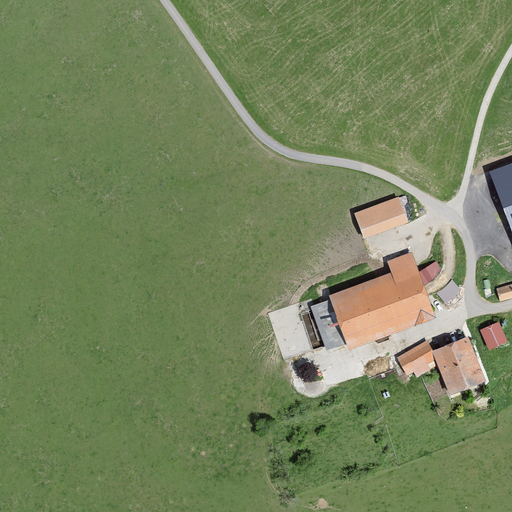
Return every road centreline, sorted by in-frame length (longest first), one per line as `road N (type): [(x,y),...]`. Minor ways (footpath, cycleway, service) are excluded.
road 1 (track): [(163,0),(266,139),(293,154),(377,171),(449,213),(469,245),(474,303),(511,304)]
road 2 (track): [(449,213),(511,49)]
